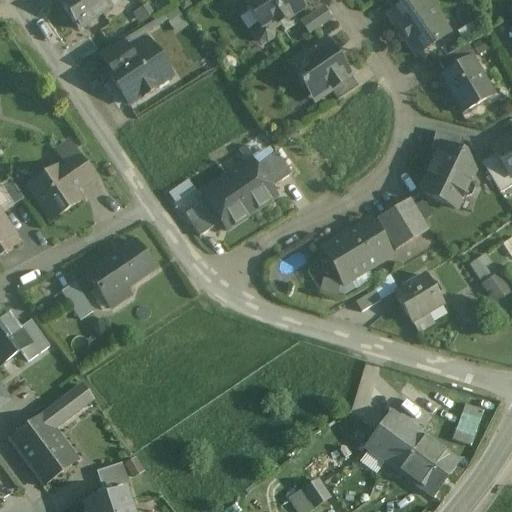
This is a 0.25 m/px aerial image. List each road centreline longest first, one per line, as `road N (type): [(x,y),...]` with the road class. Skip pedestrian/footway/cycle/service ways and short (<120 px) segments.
road 1 (residential): [(336,0),(399,88),(404,130),(381,170),(205,283)]
road 2 (unclassified): [(205,283),(14,0)]
road 3 (unclassified): [(511,391),(238,306),(205,283)]
